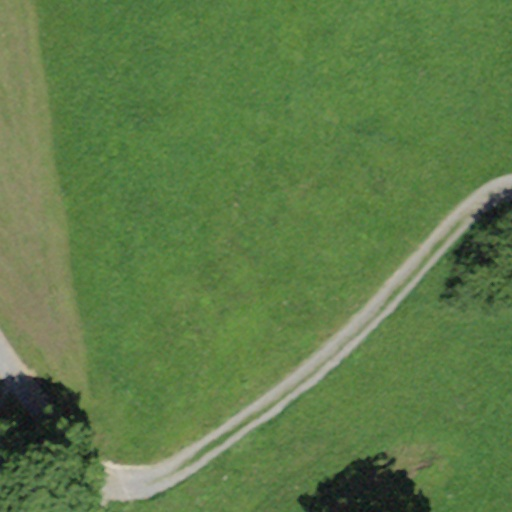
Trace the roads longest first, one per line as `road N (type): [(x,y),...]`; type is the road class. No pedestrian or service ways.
road 1 (track): [(511,192),(469,213),(322,367),(169,475),(102,490)]
road 2 (track): [(0,357),(102,490)]
